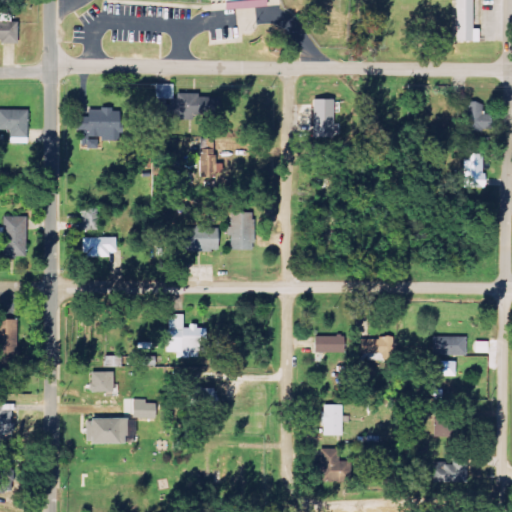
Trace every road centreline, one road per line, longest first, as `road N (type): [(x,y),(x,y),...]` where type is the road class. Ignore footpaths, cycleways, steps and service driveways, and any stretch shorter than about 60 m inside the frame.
road 1 (residential): [(511,70),(82,66),(0,73)]
road 2 (residential): [(501,511),(511,0)]
road 3 (residential): [(511,287),(0,286)]
road 4 (residential): [(51,511),(50,0)]
road 5 (residential): [(290,69),(287,479)]
